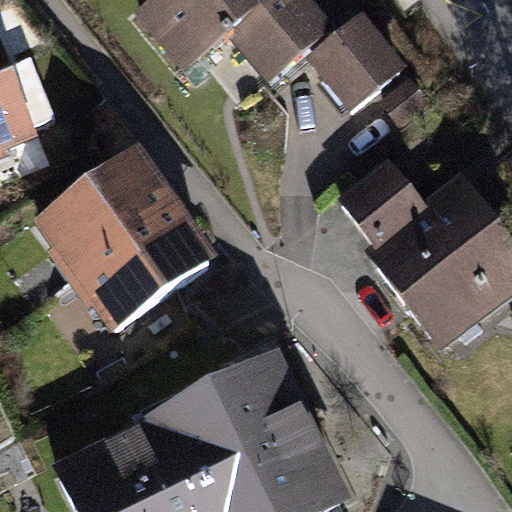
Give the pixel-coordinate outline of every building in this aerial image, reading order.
[(295,0),(165,0),(143,18),(184,68),(201,55),(242,105),(326,37),(295,0)] [(428,13),(418,0),(388,0),(407,27),(428,13)] [(362,28),(313,67),(351,115),(400,77),(362,28)] [(0,68),(0,153),(30,141),(0,68)] [(400,127),(423,108),(407,89),(384,108),(400,127)] [(43,230),(80,282),(171,218),(134,166),(43,230)] [(386,264),(379,269),(431,338),(511,277),(511,254),(463,190),(425,219),(390,172),(343,207),(386,264)] [(80,282),(117,334),(208,270),(171,218),(80,282)] [(151,437),(60,482),(74,511),(330,511),(340,507),(274,373),(149,434),(151,437)]
